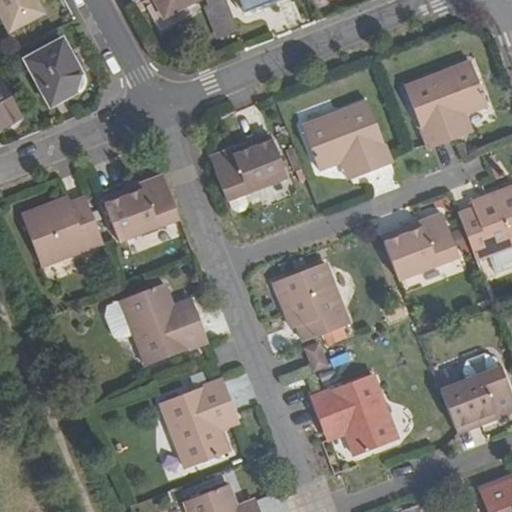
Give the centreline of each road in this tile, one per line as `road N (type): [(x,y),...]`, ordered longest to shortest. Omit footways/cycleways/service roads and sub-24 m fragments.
road 1 (residential): [(304,511),(208,266),(159,110)]
road 2 (residential): [(159,110),(439,0)]
road 3 (track): [(0,320),(85,511)]
road 4 (residential): [(0,173),(159,110)]
road 5 (residential): [(99,0),(159,110)]
